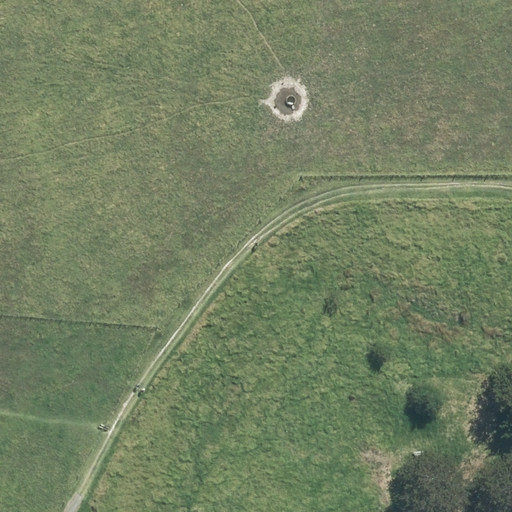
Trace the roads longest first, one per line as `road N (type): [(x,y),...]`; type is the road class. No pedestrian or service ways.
road 1 (track): [(511,187),(338,187),(261,227),(149,369),(71,511)]
road 2 (track): [(511,157),(307,160),(123,302),(0,347)]
